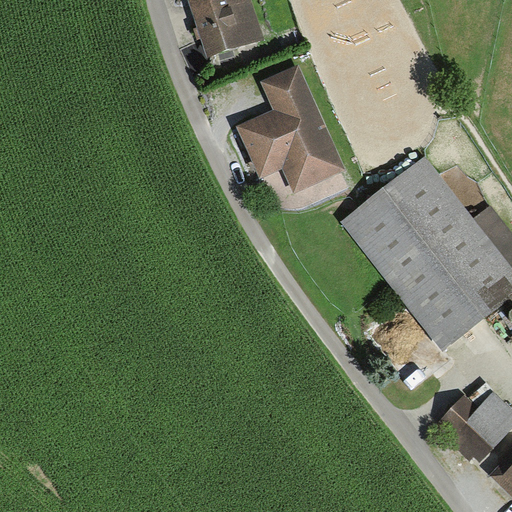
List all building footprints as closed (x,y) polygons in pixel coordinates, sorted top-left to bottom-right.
[(189,0),(200,34),(208,59),(265,41),(251,0),(189,0)] [(295,193),(343,171),(297,71),(264,86),(277,114),(239,131),(260,179),(284,169),(295,193)] [(341,222),(443,351),(510,299),(511,297),(511,233),(490,206),(474,219),(425,156),(341,222)] [(434,427),(469,462),(474,457),(480,462),(511,429),(511,414),(493,395),(475,413),(462,400),(434,427)] [(511,456),(492,477),(511,496),(511,456)]
